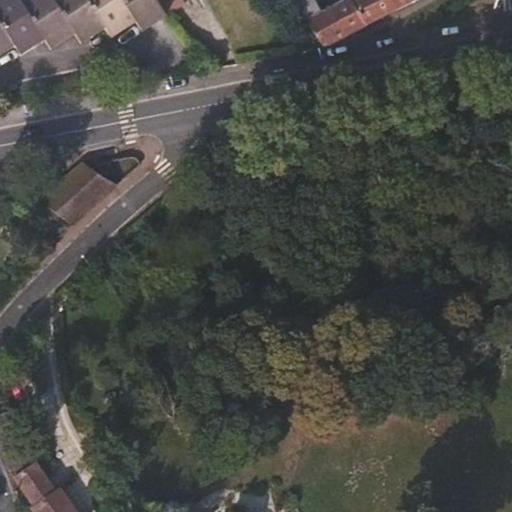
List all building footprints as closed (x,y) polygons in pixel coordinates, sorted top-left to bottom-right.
[(47,43),(21,0),(0,0),(0,21),(17,49),(29,42),(34,50),(47,43)] [(77,37),(54,0),(21,0),(47,43),(59,36),(65,44),(77,37)] [(87,0),(54,0),(77,37),(88,31),(93,39),(107,31),(87,0)] [(139,24),(123,0),(87,0),(107,31),(119,24),(124,33),(139,24)] [(168,17),(156,0),(123,0),(139,24),(151,16),(156,25),(168,17)] [(187,5),(183,0),(158,0),(169,15),(187,5)] [(353,34),(334,6),(323,12),(315,0),(292,0),(319,40),(325,48),(353,34)] [(368,26),(350,0),(345,0),(334,6),(353,34),(368,26)] [(417,0),(350,0),(368,26),(417,0)] [(145,32),(156,25),(151,16),(139,24),(145,32)] [(17,49),(0,21),(0,50),(4,56),(17,49)] [(124,33),(119,24),(107,31),(112,40),(124,33)] [(93,39),(88,31),(77,37),(82,45),(93,39)] [(52,51),(65,44),(59,36),(47,43),(52,51)] [(22,58),(34,50),(29,42),(17,49),(22,58)] [(60,511),(51,499),(43,505),(30,484),(20,493),(33,511),(32,511),(60,511)]
